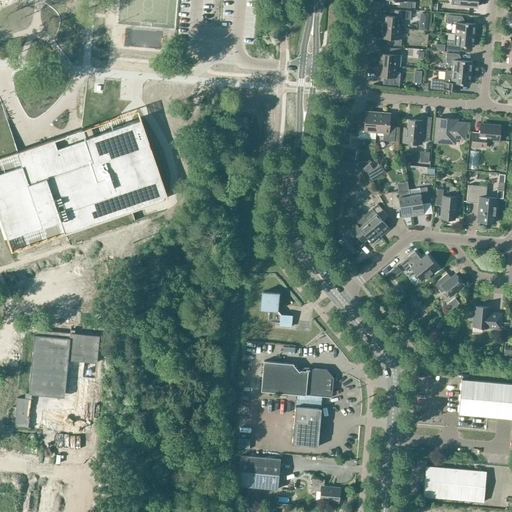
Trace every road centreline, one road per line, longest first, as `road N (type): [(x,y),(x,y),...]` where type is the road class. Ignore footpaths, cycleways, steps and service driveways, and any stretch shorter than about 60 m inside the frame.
road 1 (residential): [(484,107),(362,97),(370,0)]
road 2 (tertiary): [(338,297),(295,232),(303,123)]
road 3 (tertiary): [(390,438),(393,372),(338,297)]
road 4 (residential): [(452,239),(410,236),(338,297)]
